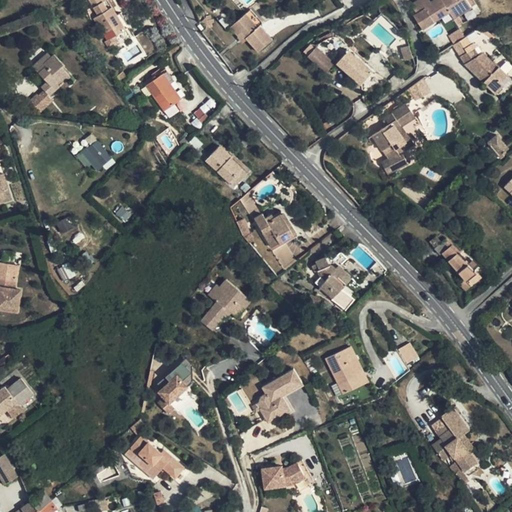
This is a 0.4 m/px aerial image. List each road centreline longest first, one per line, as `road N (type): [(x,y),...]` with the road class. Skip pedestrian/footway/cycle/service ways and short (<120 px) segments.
road 1 (secondary): [(166,0),(233,91),(413,278),(511,401)]
road 2 (residential): [(248,511),(208,382),(211,368),(257,358),(230,333)]
